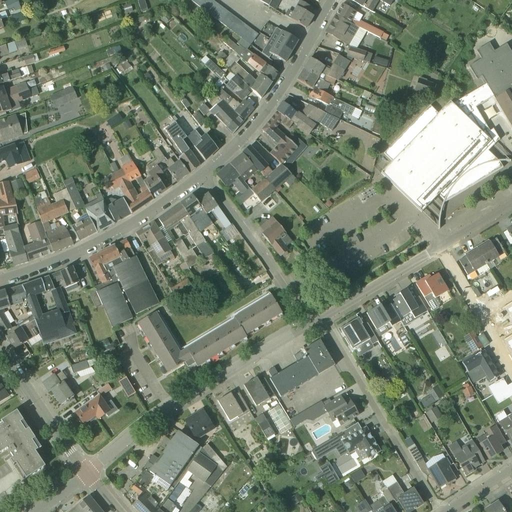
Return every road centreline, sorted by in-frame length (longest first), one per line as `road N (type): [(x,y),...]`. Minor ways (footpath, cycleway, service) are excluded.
road 1 (residential): [(87,474),(167,409),(310,321)]
road 2 (residential): [(0,282),(137,221),(202,174)]
road 3 (residential): [(442,511),(321,319)]
road 4 (residential): [(202,174),(256,117),(331,0)]
road 5 (residential): [(310,321),(202,174)]
road 6 (tertiary): [(87,474),(0,345)]
road 7 (residential): [(321,319),(440,247)]
